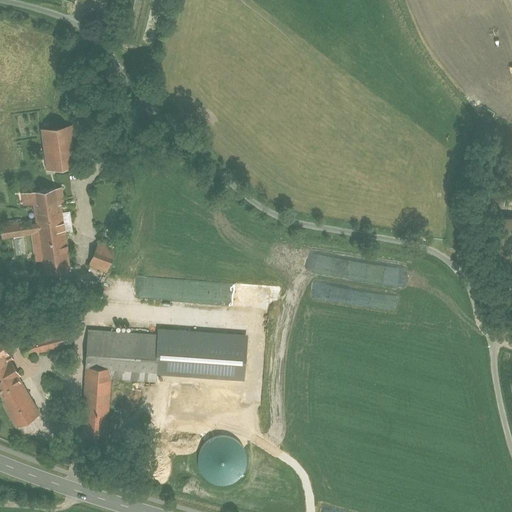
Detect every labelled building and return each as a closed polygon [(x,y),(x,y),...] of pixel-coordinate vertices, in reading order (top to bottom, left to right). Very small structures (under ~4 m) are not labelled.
[(76,123),(39,128),(44,162),(45,170),(82,165),(76,123)] [(62,216),(58,187),(17,192),(19,205),(32,203),(34,221),(30,222),(30,219),(0,223),(0,238),(0,239),(31,234),(35,261),(40,260),(42,276),(70,273),(65,235),(78,234),(75,215),(62,216)] [(511,216),(495,216),(494,253),(511,253),(511,216)] [(116,247),(96,240),(87,265),(107,273),(116,247)] [(25,253),(24,244),(15,245),(16,254),(25,253)] [(268,331),(267,317),(248,318),(249,333),(268,331)] [(86,328),(82,376),(81,430),(108,431),(109,379),(155,382),(159,334),(86,328)] [(67,335),(40,342),(44,354),(70,347),(67,335)] [(40,411),(0,341),(0,403),(13,427),(40,411)]
